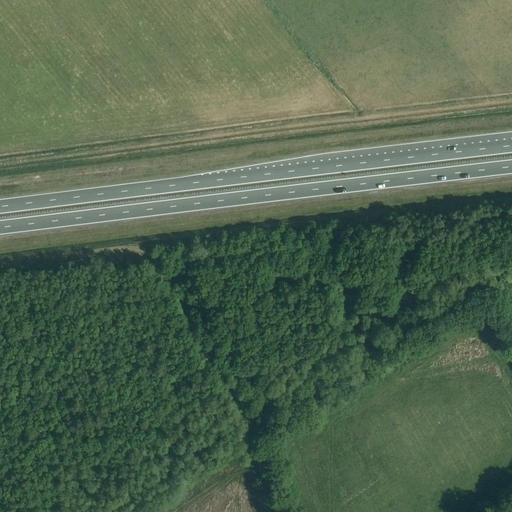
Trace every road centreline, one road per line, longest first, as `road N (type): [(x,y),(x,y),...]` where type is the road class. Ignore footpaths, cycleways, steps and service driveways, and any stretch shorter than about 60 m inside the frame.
road 1 (trunk): [(511,146),(0,207)]
road 2 (trunk): [(0,228),(511,168)]
road 3 (track): [(0,265),(130,249),(150,258),(248,418),(275,511)]
